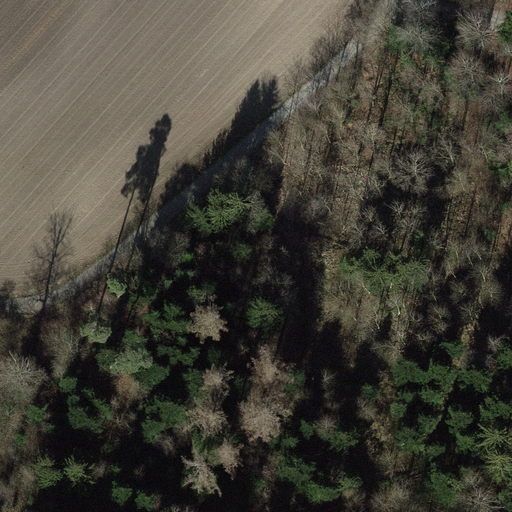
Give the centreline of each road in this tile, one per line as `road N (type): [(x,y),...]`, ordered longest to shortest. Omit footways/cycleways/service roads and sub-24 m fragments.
road 1 (track): [(0,309),(23,310),(101,274),(350,60),(394,0)]
road 2 (track): [(391,7),(511,39)]
